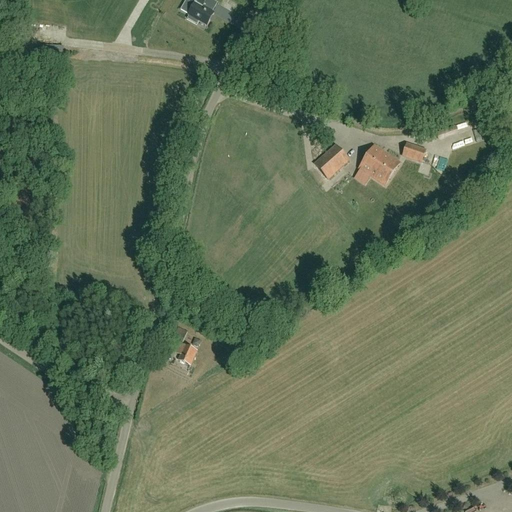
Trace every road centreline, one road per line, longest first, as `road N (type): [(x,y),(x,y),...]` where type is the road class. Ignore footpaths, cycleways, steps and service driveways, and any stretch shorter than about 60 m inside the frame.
road 1 (unclassified): [(132,403),(210,114),(270,0)]
road 2 (unclassified): [(0,338),(64,382),(132,403)]
road 3 (unclassified): [(202,511),(231,503),(330,511)]
